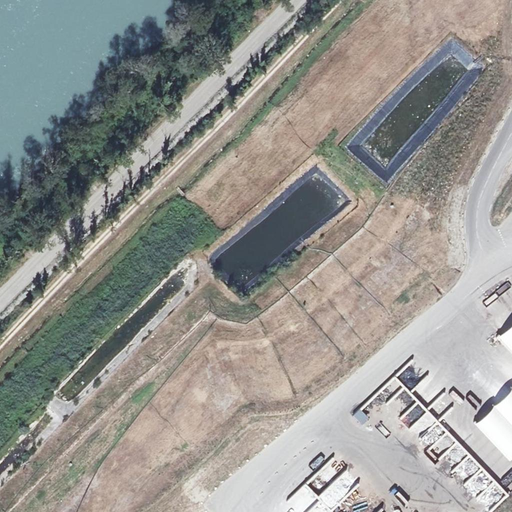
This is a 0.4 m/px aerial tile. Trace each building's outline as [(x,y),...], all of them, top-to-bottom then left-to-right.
[(480,348),(476,352),(483,363),(488,360),(480,348)] [(412,385),(421,397),(432,390),(423,377),(412,385)] [(426,396),(421,399),(428,412),(434,409),(426,396)] [(441,409),(430,416),(439,428),(449,422),(441,409)] [(398,456),(402,467),(413,463),(409,452),(398,456)]
